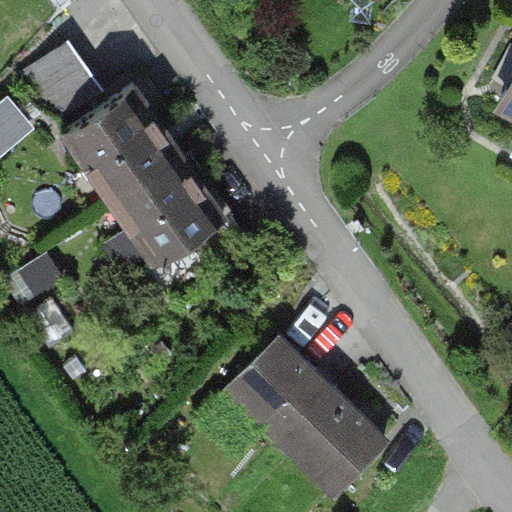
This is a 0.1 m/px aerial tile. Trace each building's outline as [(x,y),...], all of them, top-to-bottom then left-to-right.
[(105,88),(70,41),(21,77),(57,124),(105,88)] [(179,144),(134,81),(64,131),(109,194),(179,144)] [(11,90),(0,99),(0,144),(4,148),(37,118),(11,90)] [(228,213),(179,144),(109,194),(157,261),(148,267),(167,293),(214,260),(196,235),(228,213)] [(389,436),(282,333),(237,381),(265,408),(259,414),(338,489),(389,436)]
